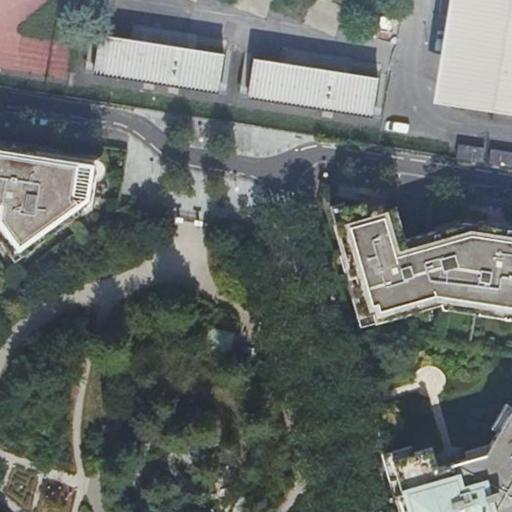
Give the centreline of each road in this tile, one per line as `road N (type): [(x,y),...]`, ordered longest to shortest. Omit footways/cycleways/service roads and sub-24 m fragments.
road 1 (residential): [(371,511),(271,171)]
road 2 (residential): [(271,171),(171,155),(112,118),(0,103)]
road 3 (residential): [(271,171),(317,151),(511,180)]
